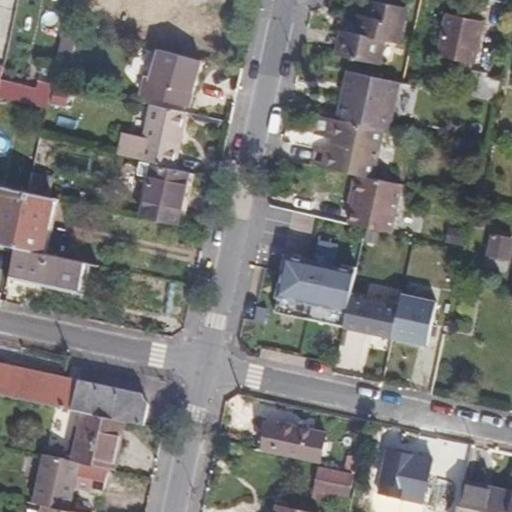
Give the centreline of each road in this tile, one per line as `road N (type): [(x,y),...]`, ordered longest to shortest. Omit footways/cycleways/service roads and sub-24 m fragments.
road 1 (residential): [(285,0),(201,365)]
road 2 (residential): [(511,432),(201,365)]
road 3 (residential): [(201,365),(0,321)]
road 4 (residential): [(201,365),(171,511)]
